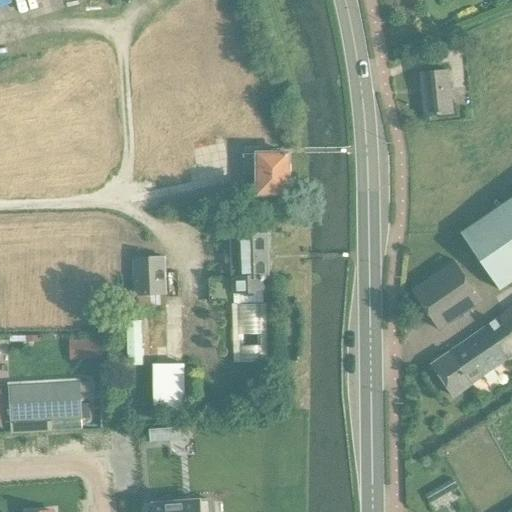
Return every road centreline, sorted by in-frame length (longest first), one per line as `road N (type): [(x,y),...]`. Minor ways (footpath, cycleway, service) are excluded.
road 1 (tertiary): [(343,0),(365,134),(371,511)]
road 2 (residential): [(0,469),(93,464),(97,511)]
